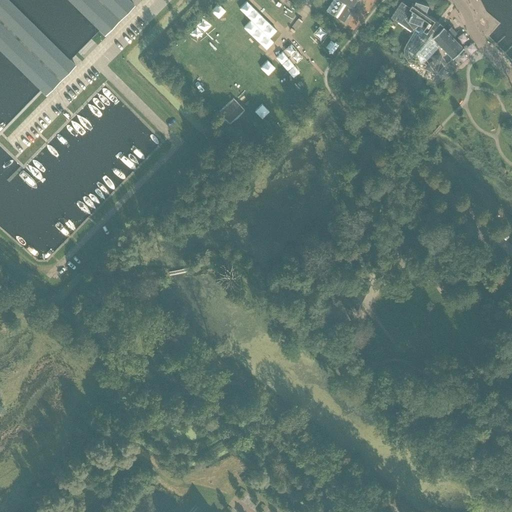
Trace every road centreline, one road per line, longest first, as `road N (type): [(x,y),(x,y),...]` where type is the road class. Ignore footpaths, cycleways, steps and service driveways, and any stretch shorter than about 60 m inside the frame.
road 1 (track): [(122,412),(183,453),(237,440),(331,511)]
road 2 (residential): [(511,251),(391,147)]
